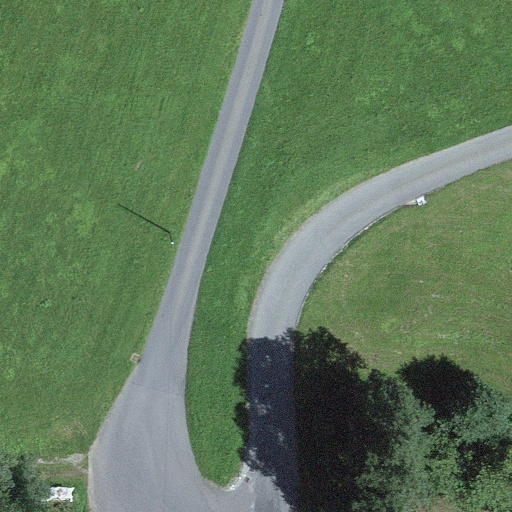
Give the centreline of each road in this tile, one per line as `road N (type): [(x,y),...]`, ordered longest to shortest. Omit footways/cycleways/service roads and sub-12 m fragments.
road 1 (unclassified): [(161,511),(148,485),(150,420),(269,0)]
road 2 (unclassified): [(511,141),(374,198),(300,262),(275,338),(271,484),(259,511)]
